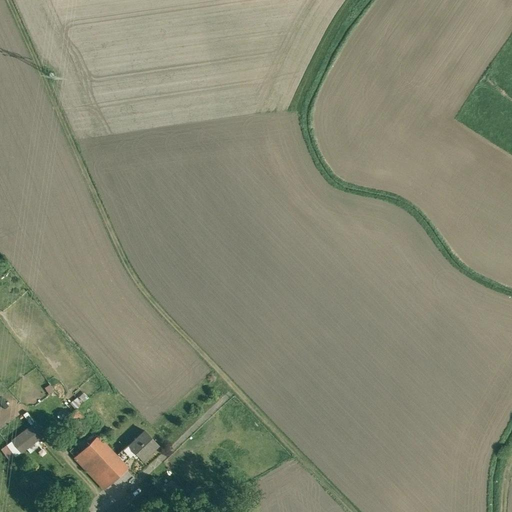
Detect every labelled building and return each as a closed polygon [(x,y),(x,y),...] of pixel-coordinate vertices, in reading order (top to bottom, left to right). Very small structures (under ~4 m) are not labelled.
[(84,391),(70,403),(76,409),(89,398),(84,391)] [(92,424),(77,409),(72,413),(87,428),(92,424)] [(87,428),(72,413),(64,421),(79,436),(87,428)] [(14,441),(22,451),(46,433),(38,423),(14,441)] [(159,444),(145,430),(130,445),(129,444),(116,456),(123,463),(135,451),(143,459),(159,444)] [(116,456),(97,435),(75,457),(105,489),(128,467),(123,463),(116,456)] [(22,451),(14,441),(13,440),(8,444),(17,455),(22,451)]
